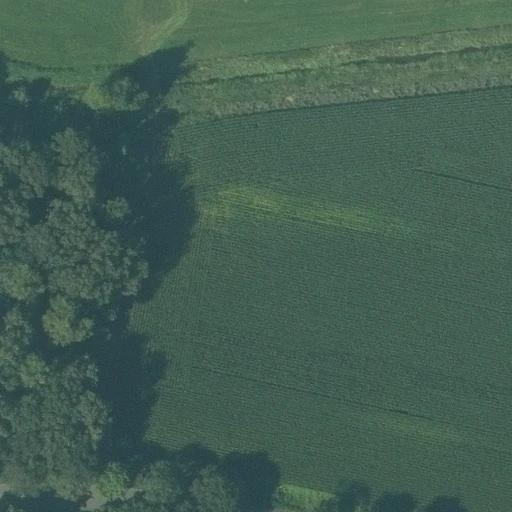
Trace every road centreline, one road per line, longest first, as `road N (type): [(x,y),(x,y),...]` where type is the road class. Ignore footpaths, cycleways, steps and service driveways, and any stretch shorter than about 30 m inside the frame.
road 1 (track): [(77,497),(149,146),(147,74)]
road 2 (tertiary): [(0,499),(149,500),(210,511)]
